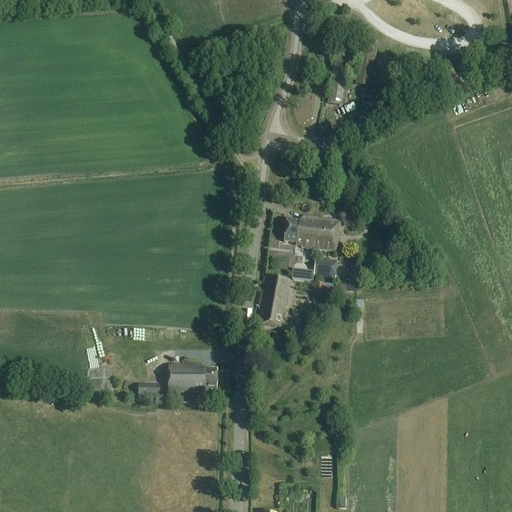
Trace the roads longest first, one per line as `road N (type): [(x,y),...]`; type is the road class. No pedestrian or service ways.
road 1 (unclassified): [(237,511),(242,347),(270,137)]
road 2 (unclassified): [(270,137),(334,139),(511,59)]
road 3 (track): [(147,0),(231,144),(262,172)]
road 4 (unclassified): [(270,137),(295,39),(294,0)]
